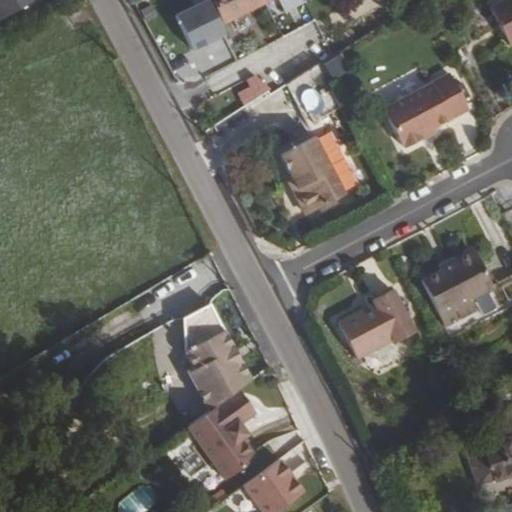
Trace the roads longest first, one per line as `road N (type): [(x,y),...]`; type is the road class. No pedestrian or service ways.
road 1 (tertiary): [(258,288),(97,0)]
road 2 (residential): [(511,158),(258,288)]
road 3 (tertiary): [(365,511),(258,288)]
